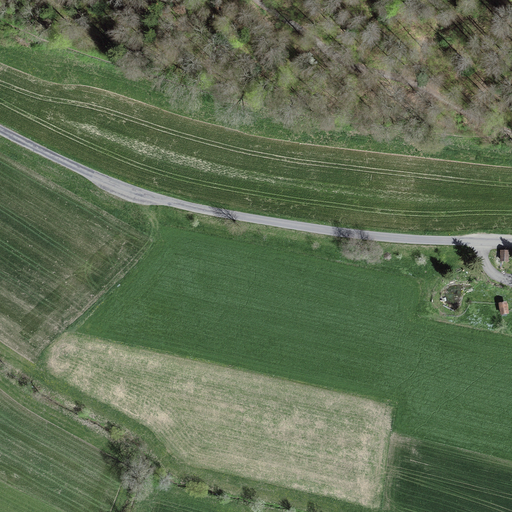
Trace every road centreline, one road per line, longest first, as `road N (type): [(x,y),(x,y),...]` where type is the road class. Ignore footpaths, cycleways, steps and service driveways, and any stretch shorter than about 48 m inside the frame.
road 1 (unclassified): [(511,242),(414,241),(223,214),(121,185),(0,130)]
road 2 (track): [(255,0),(353,67),(423,84),(511,131)]
